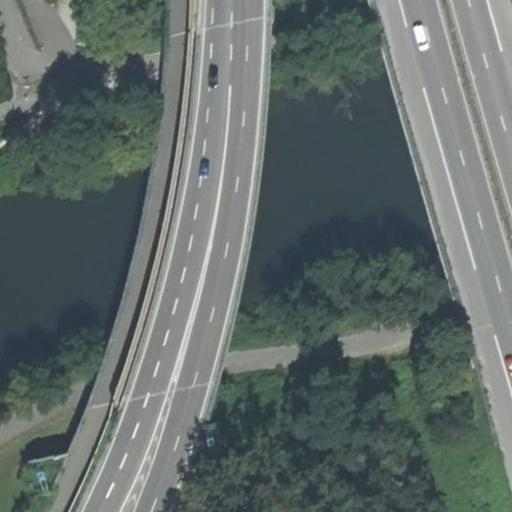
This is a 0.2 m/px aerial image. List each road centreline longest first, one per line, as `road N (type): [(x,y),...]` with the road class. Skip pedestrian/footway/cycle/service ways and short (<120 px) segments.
road 1 (trunk): [(221,0),(194,254),(177,322),(103,511)]
road 2 (trunk): [(251,0),(249,100),(229,258),(213,332),(152,511)]
road 3 (trunk): [(418,0),(511,327)]
road 4 (trunk): [(511,147),(471,0)]
road 5 (residential): [(95,75),(52,77),(33,67),(3,0)]
